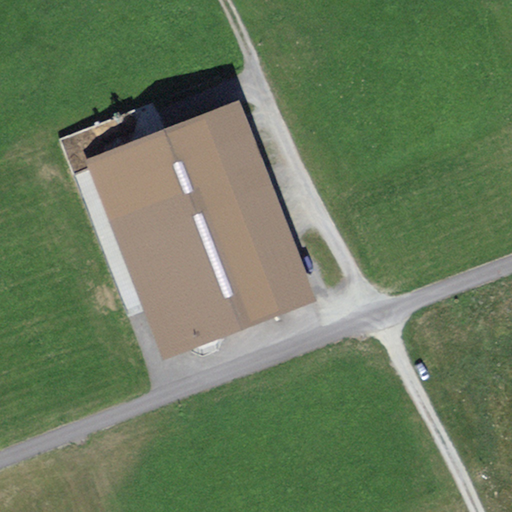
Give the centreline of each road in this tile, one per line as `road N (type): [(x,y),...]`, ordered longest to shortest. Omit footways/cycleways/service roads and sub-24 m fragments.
road 1 (track): [(477,511),(291,153),(222,0)]
road 2 (unclassified): [(511,261),(0,455)]
